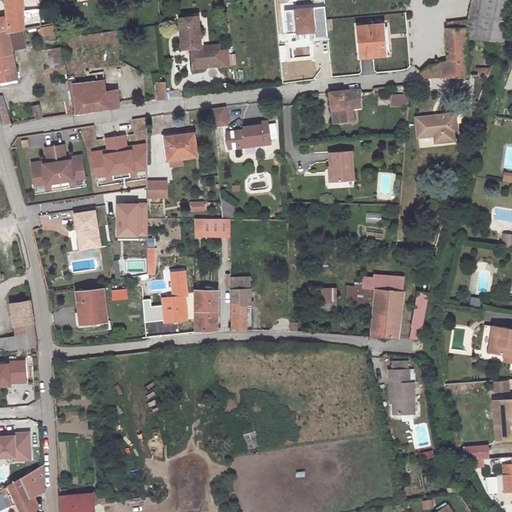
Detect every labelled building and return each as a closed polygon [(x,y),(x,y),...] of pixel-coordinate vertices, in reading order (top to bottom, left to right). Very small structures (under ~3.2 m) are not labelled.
[(22,0),(3,0),(8,31),(23,28),(41,25),(39,10),(24,12),(22,0)] [(511,0),(475,0),(468,35),(481,38),(502,42),(511,0)] [(287,34),(314,31),(315,39),(327,38),(324,7),(285,11),(287,34)] [(191,49),(202,48),(200,18),(179,19),(182,50),(191,49)] [(428,66),(421,72),(426,76),(468,77),(467,29),(462,29),(462,22),(449,23),(448,64),(428,66)] [(383,24),(358,26),(361,57),(386,54),(383,24)] [(55,25),(42,26),(43,39),(55,38),(55,25)] [(0,80),(18,77),(11,46),(25,44),(23,28),(8,31),(0,32),(0,80)] [(60,43),(45,44),(49,68),(63,66),(60,43)] [(191,49),(191,55),(220,53),(219,46),(202,48),(191,49)] [(220,53),(191,55),(193,72),(221,69),(220,53)] [(87,81),(68,84),(72,113),(120,107),(117,89),(107,90),(104,71),(86,73),(87,81)] [(163,81),(156,81),(157,100),(165,99),(163,81)] [(405,99),(406,87),(391,88),(391,100),(405,99)] [(358,89),(328,92),(332,122),(355,119),(354,107),(360,106),(358,89)] [(2,94),(0,94),(0,107),(5,125),(11,123),(2,94)] [(42,117),(39,104),(32,106),(34,118),(42,117)] [(449,117),(453,116),(451,104),(412,110),(415,129),(431,127),(432,135),(452,132),(449,117)] [(228,125),(225,107),(212,109),(214,127),(228,125)] [(235,129),(237,148),(245,147),(245,144),(262,141),(262,144),(270,143),(267,120),(258,121),(259,123),(243,126),(243,128),(235,129)] [(124,130),(106,133),(108,146),(92,149),(96,171),(112,168),(113,174),(130,172),(129,165),(144,163),(144,140),(126,143),(124,130)] [(164,137),(166,159),(179,158),(198,156),(195,134),(164,137)] [(63,145),(45,147),(46,160),(30,162),(33,185),(50,182),(50,189),(68,186),(67,180),(83,178),(80,156),(65,158),(63,145)] [(328,154),(330,172),(333,171),(334,183),(354,181),(352,152),(328,154)] [(179,158),(166,159),(167,167),(179,166),(179,158)] [(144,163),(129,165),(130,172),(144,169),(144,163)] [(96,171),(97,177),(113,174),(112,168),(96,171)] [(83,178),(67,180),(68,186),(84,184),(83,178)] [(164,180),(149,181),(149,193),(149,196),(165,195),(164,180)] [(33,185),(34,191),(50,189),(50,182),(33,185)] [(201,196),(190,196),(190,204),(201,204),(201,196)] [(146,235),(146,203),(117,204),(117,235),(146,235)] [(94,210),(74,213),(76,230),(79,230),(82,249),(100,246),(94,210)] [(226,229),(225,210),(192,211),(192,229),(226,229)] [(382,222),(382,212),(366,213),(366,222),(382,222)] [(498,230),(496,241),(508,243),(510,232),(498,230)] [(156,274),(156,247),(147,247),(147,274),(156,274)] [(314,254),(313,266),(328,267),(328,254),(314,254)] [(368,278),(367,279),(367,286),(374,287),(373,299),(371,326),(397,329),(399,300),(405,270),(376,267),(375,278),(368,278)] [(248,270),(228,271),(229,281),(248,280),(248,270)] [(163,306),(150,307),(150,299),(142,300),(144,322),(164,320),(164,323),(186,321),(184,297),(188,296),(186,272),(171,273),(174,297),(163,298),(163,306)] [(367,279),(346,278),(345,298),(373,299),(374,287),(367,286),(367,279)] [(229,281),(232,322),(247,322),(246,295),(249,294),(248,280),(229,281)] [(316,284),(316,293),(334,294),(334,285),(316,284)] [(410,318),(408,330),(413,331),(421,327),(428,285),(417,284),(412,318),(410,318)] [(195,299),(217,299),(217,288),(195,289),(195,299)] [(102,291),(75,293),(79,325),(105,323),(102,291)] [(480,307),(482,298),(472,296),(470,304),(480,307)] [(218,330),(217,299),(195,299),(196,331),(218,330)] [(13,326),(31,324),(33,324),(30,302),(10,305),(13,326)] [(298,330),(298,321),(273,321),(273,330),(298,330)] [(489,348),(505,351),(511,352),(511,325),(487,321),(485,330),(492,331),(489,348)] [(34,348),(31,324),(13,326),(14,337),(8,338),(10,349),(34,348)] [(10,349),(8,338),(0,339),(2,351),(10,349)] [(7,363),(0,363),(0,387),(2,387),(2,383),(9,382),(25,381),(24,360),(7,361),(7,363)] [(389,369),(390,379),(393,379),(394,402),(394,413),(414,413),(414,382),(410,382),(410,369),(389,369)] [(511,382),(511,377),(499,378),(500,387),(511,385),(511,382)] [(511,396),(501,398),(504,437),(511,436),(511,396)] [(504,437),(501,398),(494,398),(497,438),(504,437)] [(30,459),(28,432),(12,434),(12,436),(0,436),(0,457),(14,456),(14,460),(30,459)] [(247,454),(259,453),(257,437),(245,438),(247,454)] [(491,457),(490,444),(466,445),(466,459),(491,457)] [(41,467),(7,488),(18,511),(34,511),(29,499),(43,492),(41,467)] [(486,476),(488,493),(499,492),(498,475),(486,476)] [(59,496),(60,511),(93,511),(92,493),(59,496)] [(452,495),(429,510),(430,511),(439,511),(456,502),(452,495)] [(462,511),(456,502),(439,511),(462,511)]
